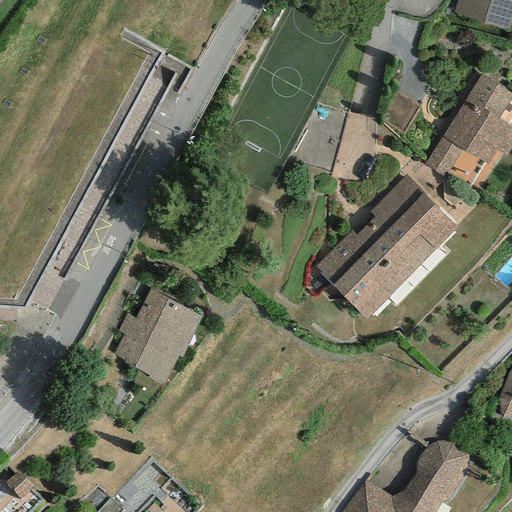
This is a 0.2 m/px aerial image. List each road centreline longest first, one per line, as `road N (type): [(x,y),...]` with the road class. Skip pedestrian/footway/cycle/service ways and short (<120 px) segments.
road 1 (tertiary): [(0,432),(64,339),(252,0)]
road 2 (residential): [(336,511),(400,426),(453,395),(511,337)]
